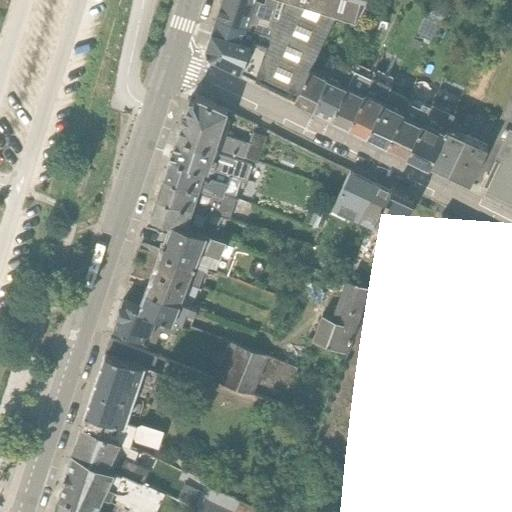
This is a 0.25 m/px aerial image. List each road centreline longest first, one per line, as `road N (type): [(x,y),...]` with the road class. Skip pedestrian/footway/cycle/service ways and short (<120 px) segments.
road 1 (residential): [(25,511),(167,63)]
road 2 (residential): [(167,63),(511,230)]
